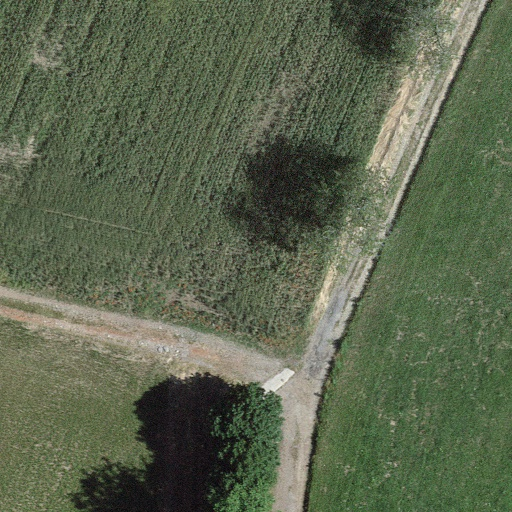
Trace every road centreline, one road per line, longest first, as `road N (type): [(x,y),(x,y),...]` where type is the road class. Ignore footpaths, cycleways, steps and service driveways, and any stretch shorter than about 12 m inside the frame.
road 1 (track): [(472,0),(298,389)]
road 2 (track): [(0,298),(298,389)]
road 3 (track): [(298,389),(283,511)]
